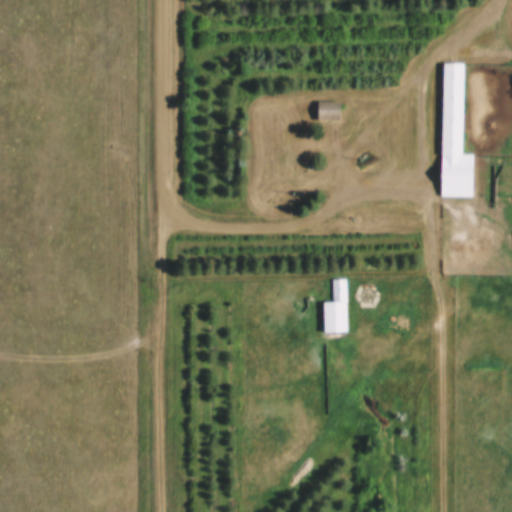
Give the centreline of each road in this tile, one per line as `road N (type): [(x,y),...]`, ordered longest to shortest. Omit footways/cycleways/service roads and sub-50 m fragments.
road 1 (track): [(443,511),(441,294),(431,219),(418,196),(364,182),(351,157)]
road 2 (track): [(159,511),(161,427),(150,348),(167,221)]
